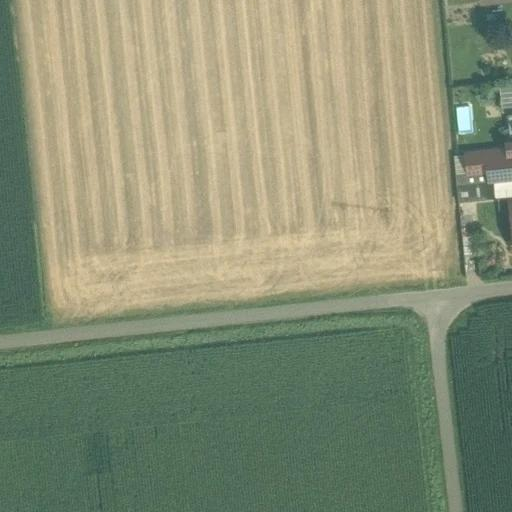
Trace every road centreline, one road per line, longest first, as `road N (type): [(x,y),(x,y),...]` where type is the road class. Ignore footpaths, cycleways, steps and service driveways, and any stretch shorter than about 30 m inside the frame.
road 1 (unclassified): [(0,346),(434,297)]
road 2 (unclassified): [(434,297),(458,511)]
